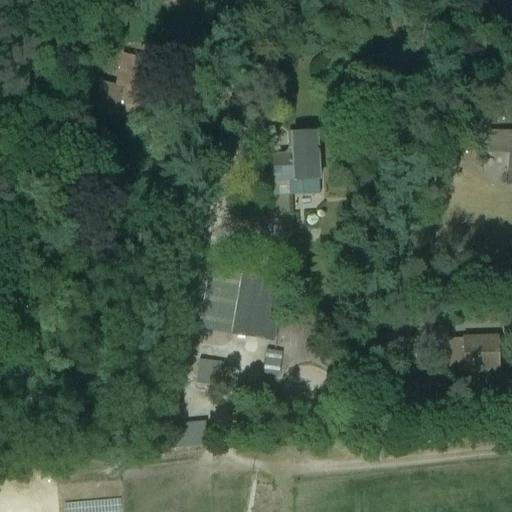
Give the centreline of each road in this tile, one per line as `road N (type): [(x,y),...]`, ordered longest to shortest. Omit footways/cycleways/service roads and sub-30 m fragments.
road 1 (unknown): [(223,261),(252,0)]
road 2 (unknown): [(269,484),(511,452)]
